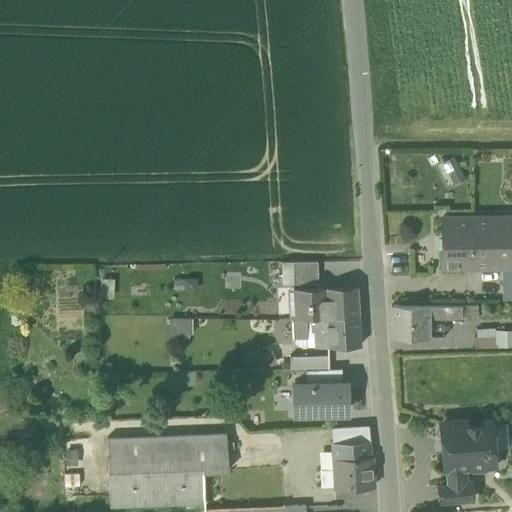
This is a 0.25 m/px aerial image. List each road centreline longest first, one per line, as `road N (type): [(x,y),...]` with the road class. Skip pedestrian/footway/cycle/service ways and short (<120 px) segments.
road 1 (residential): [(362,144),(391,511)]
road 2 (unclassified): [(349,0),(362,144)]
road 3 (unknown): [(390,499),(511,489)]
